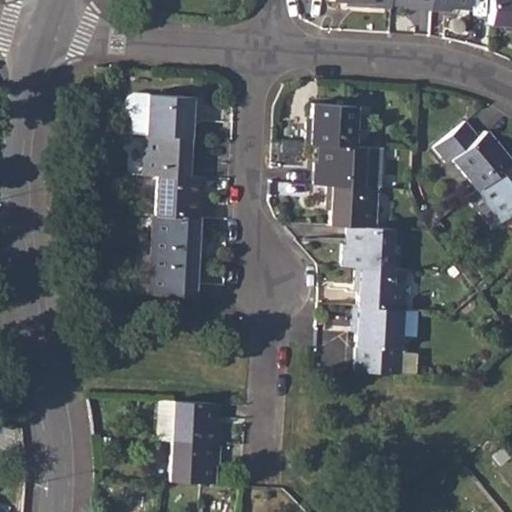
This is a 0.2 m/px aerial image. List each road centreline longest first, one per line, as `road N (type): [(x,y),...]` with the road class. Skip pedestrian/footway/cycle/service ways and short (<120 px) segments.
road 1 (tertiary): [(54,511),(58,457),(22,257),(17,135),(38,33)]
road 2 (residential): [(262,457),(269,312),(268,283),(250,249),(256,50)]
road 3 (residential): [(511,90),(415,61),(256,50)]
road 4 (residential): [(256,50),(38,33)]
